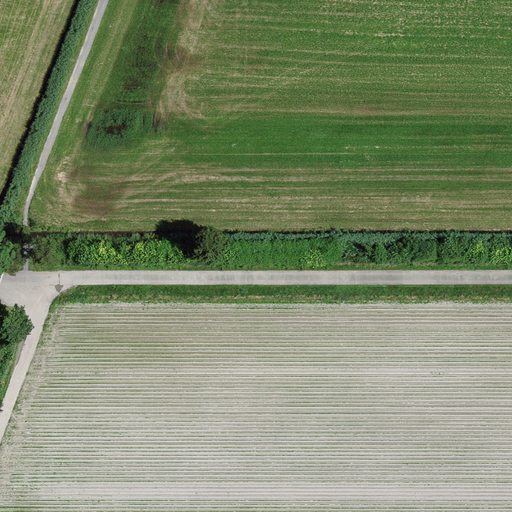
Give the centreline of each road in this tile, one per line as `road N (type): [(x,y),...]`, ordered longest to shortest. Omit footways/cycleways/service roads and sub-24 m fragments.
road 1 (track): [(511,278),(52,280)]
road 2 (track): [(104,0),(25,230)]
road 3 (track): [(0,421),(52,280)]
